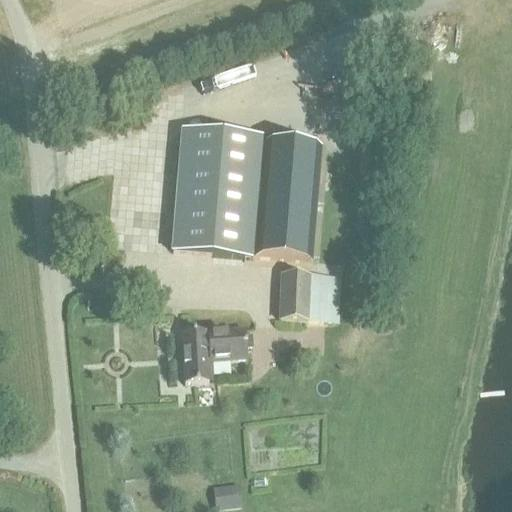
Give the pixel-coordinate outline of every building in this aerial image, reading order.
[(255,262),(311,266),(321,152),(265,147),(265,143),(182,136),(172,256),(255,263),(255,262)] [(362,156),(360,177),(358,207),(373,208),(377,157),(362,156)] [(280,325),(328,327),(339,327),(341,283),(282,280),(280,325)] [(205,337),(182,338),(185,388),(185,390),(211,388),(210,367),(223,367),(223,368),(246,366),(244,336),(221,337),(221,338),(220,338),(220,336),(205,337)] [(215,511),(240,511),(238,492),(214,494),(215,511)]
